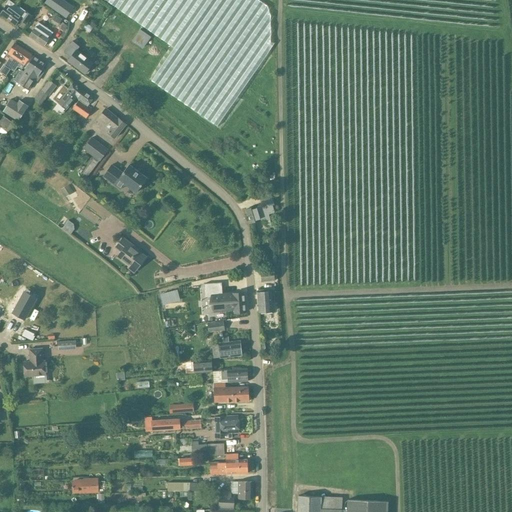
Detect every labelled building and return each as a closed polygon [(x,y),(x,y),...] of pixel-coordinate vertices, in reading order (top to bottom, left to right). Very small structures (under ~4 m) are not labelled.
[(32,16),(26,11),(21,8),(20,9),(8,0),(5,4),(6,5),(0,14),(16,25),(20,19),(27,23),(32,16)] [(57,26),(62,19),(56,15),(51,22),(57,26)] [(44,46),(53,32),(38,22),(29,36),(44,46)] [(143,48),(150,35),(139,29),(131,41),(143,48)] [(85,74),(93,64),(76,51),(79,47),(72,41),(64,52),(70,57),(68,60),(85,74)] [(5,65),(0,72),(6,76),(10,69),(14,72),(18,67),(21,69),(24,65),(24,66),(32,55),(14,44),(12,47),(11,47),(11,48),(7,55),(5,57),(8,59),(4,65),(5,65)] [(20,70),(13,81),(16,83),(19,85),(28,91),(38,76),(40,78),(44,71),(42,69),(45,64),(33,56),(26,67),(26,68),(23,72),(22,71),(20,70)] [(49,96),(57,86),(50,80),(42,90),(49,96)] [(64,86),(53,99),(58,103),(67,110),(76,98),(79,100),(87,106),(93,98),(85,92),(73,83),(68,89),(64,86)] [(29,105),(20,100),(17,103),(12,100),(4,113),(18,122),(29,105)] [(73,109),(86,118),(92,110),(87,106),(79,100),(73,109)] [(115,138),(125,125),(106,109),(95,122),(108,132),(115,138)] [(0,132),(6,135),(7,133),(10,135),(16,127),(11,123),(12,122),(4,116),(0,121),(0,120),(0,132)] [(92,138),(84,148),(96,157),(99,160),(107,149),(92,138)] [(99,161),(99,160),(96,157),(81,177),(85,180),(99,161)] [(121,189),(125,184),(136,192),(146,179),(128,165),(121,174),(117,171),(118,170),(111,165),(103,176),(121,189)] [(73,192),(69,185),(61,189),(66,197),(73,192)] [(250,223),(260,220),(262,220),(264,226),(271,224),(268,214),(274,212),(272,203),(273,202),(271,194),(263,197),(265,204),(256,207),(256,206),(245,209),(250,223)] [(117,257),(128,266),(127,268),(133,273),(136,269),(145,258),(132,247),(132,246),(122,238),(115,247),(121,252),(117,257)] [(274,280),(274,271),(262,272),(262,281),(274,280)] [(205,296),(213,296),(214,311),(234,309),(235,313),(245,313),(243,293),(233,293),(233,294),(220,295),(220,284),(221,284),(221,283),(204,284),(205,296)] [(24,291),(12,313),(24,319),(36,298),(24,291)] [(259,312),(272,311),(271,292),(258,293),(259,312)] [(176,307),(178,326),(188,325),(187,306),(176,307)] [(209,333),(225,331),(223,321),(207,323),(209,333)] [(218,338),(219,344),(221,358),(242,355),(240,341),(228,343),(227,337),(218,338)] [(76,340),(57,342),(58,350),(76,349),(76,340)] [(25,376),(46,375),(45,360),(43,360),(42,348),(29,349),(30,361),(24,362),(25,376)] [(212,360),(193,361),(194,373),(212,372),(212,360)] [(228,371),(225,371),(221,371),(221,380),(228,379),(228,382),(248,381),(247,370),(228,371)] [(214,383),(214,388),(215,402),(249,400),(248,387),(225,388),(225,383),(214,383)] [(174,413),(194,412),(193,404),(173,405),(174,413)] [(232,438),(232,433),(238,433),(238,416),(215,417),(215,438),(232,438)] [(180,429),(200,428),(199,420),(180,421),(179,418),(154,420),(153,417),(144,417),(145,432),(152,432),(152,431),(180,429)] [(192,452),(191,439),(175,440),(176,453),(192,452)] [(223,455),(223,454),(223,443),(208,444),(208,452),(208,456),(223,455)] [(226,460),(226,462),(209,463),(210,475),(227,474),(227,473),(247,472),(247,459),(226,460)] [(84,492),(98,492),(105,491),(105,481),(98,481),(97,479),(87,479),(87,481),(73,481),(74,492),(84,491),(84,492)] [(231,491),(231,494),(238,494),(238,499),(252,499),(253,482),(239,482),(232,482),(231,491)] [(208,483),(183,483),(183,491),(208,491),(208,483)] [(220,491),(220,496),(216,496),(215,506),(233,508),(234,497),(231,497),(231,494),(231,491),(220,491)] [(341,511),(341,509),(342,497),(321,496),(298,496),(297,511),(341,511)] [(348,500),(347,511),(387,511),(388,502),(348,500)]
